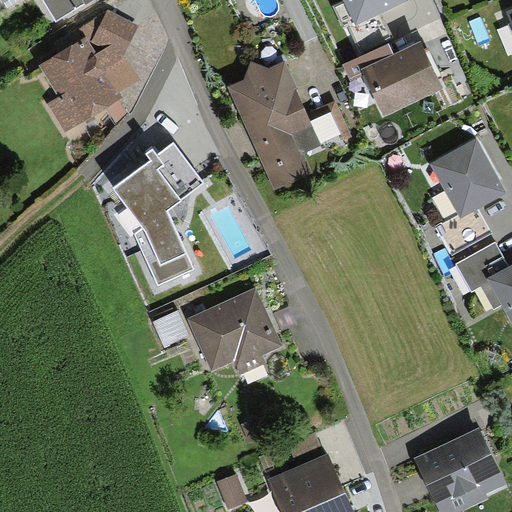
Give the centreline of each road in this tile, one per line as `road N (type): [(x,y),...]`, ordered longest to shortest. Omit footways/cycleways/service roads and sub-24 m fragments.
road 1 (residential): [(162,0),(329,354),(390,511)]
road 2 (track): [(181,39),(132,113),(0,245)]
